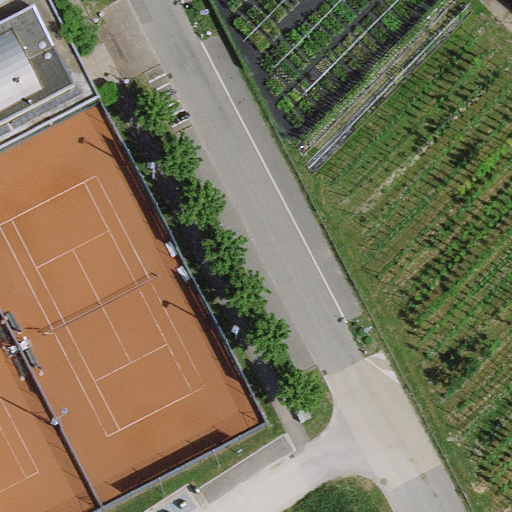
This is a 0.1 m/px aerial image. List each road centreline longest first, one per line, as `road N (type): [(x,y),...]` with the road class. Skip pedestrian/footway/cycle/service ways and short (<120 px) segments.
road 1 (residential): [(429,511),(161,0)]
road 2 (track): [(243,511),(384,424)]
